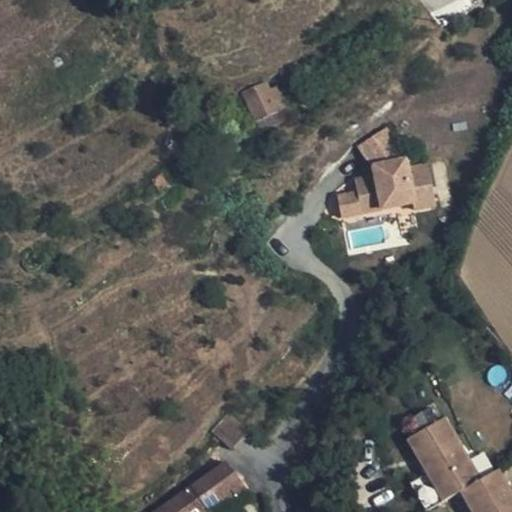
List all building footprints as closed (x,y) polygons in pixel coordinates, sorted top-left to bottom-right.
[(290,107),(281,88),(269,93),(265,86),(245,95),(257,121),(290,107)] [(380,135),(354,152),(368,174),(369,184),(349,187),(355,221),(407,212),(408,218),(430,214),(422,173),(402,177),(400,168),(380,135)] [(158,191),(170,185),(163,174),(153,181),(158,191)] [(229,412),(211,431),(229,450),(247,431),(229,412)] [(443,501),(460,492),(480,480),(444,419),(407,440),(426,474),(443,501)] [(226,463),(158,511),(233,511),(239,508),(239,507),(230,495),(242,486),(226,463)] [(480,480),(460,492),(471,511),(511,511),(511,495),(497,470),(487,476),(480,480)] [(432,508),(443,501),(426,474),(416,480),(432,508)] [(251,498),(242,486),(230,495),(239,507),(251,498)]
